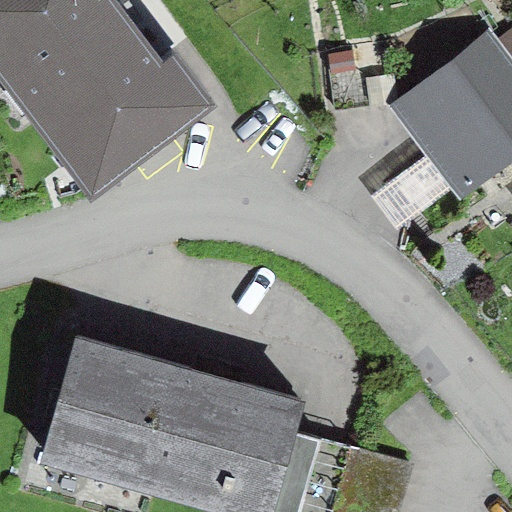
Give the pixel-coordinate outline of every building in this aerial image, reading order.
[(0,0),(0,78),(90,198),(217,103),(176,49),(163,58),(119,0),(0,0)] [(511,59),(489,30),(390,105),(463,200),(511,162),(511,59)] [(372,44),(315,52),(324,115),(381,107),(372,44)] [(307,397),(76,332),(40,458),(228,511),(331,511),(349,448),(297,432),(307,397)] [(398,511),(411,465),(349,448),(331,511),(398,511)]
